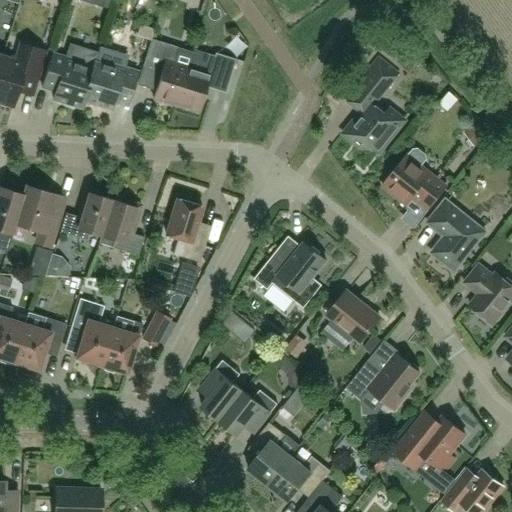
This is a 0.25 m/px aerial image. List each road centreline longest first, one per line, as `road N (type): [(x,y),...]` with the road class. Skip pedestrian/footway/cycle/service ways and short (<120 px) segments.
road 1 (residential): [(511,425),(479,394),(380,256),(276,171)]
road 2 (residential): [(136,432),(276,171)]
road 3 (residential): [(276,171),(231,153),(0,146)]
road 4 (tertiary): [(136,432),(0,420)]
